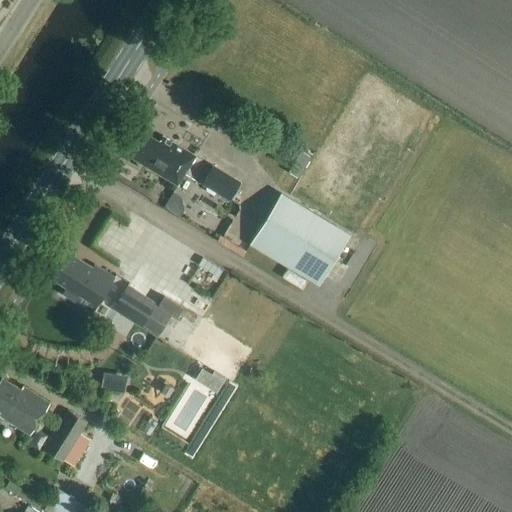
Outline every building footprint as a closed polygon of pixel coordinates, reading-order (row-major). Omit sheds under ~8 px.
[(161,142),(140,130),(125,155),(178,187),(196,157),(164,137),(161,142)] [(271,154),(292,166),(298,155),(277,142),(271,154)] [(292,167),(288,173),(299,179),(311,159),(301,152),(299,155),(292,167)] [(231,201),(241,184),(212,167),(202,184),(231,201)] [(274,204),(249,246),(319,287),(344,245),(274,204)] [(91,303),(107,277),(96,271),(97,270),(67,251),(50,279),(79,298),(80,297),(91,303)] [(126,287),(114,308),(142,325),(143,323),(159,333),(171,314),(126,287)] [(38,288),(29,301),(46,313),(55,299),(38,288)] [(328,290),(316,309),(325,315),(337,296),(328,290)] [(178,317),(183,308),(164,296),(159,305),(178,317)] [(22,390),(3,378),(0,382),(0,413),(5,417),(3,420),(30,437),(51,404),(24,387),(22,390)] [(73,469),(85,450),(74,443),(86,423),(67,412),(43,450),(73,469)]
